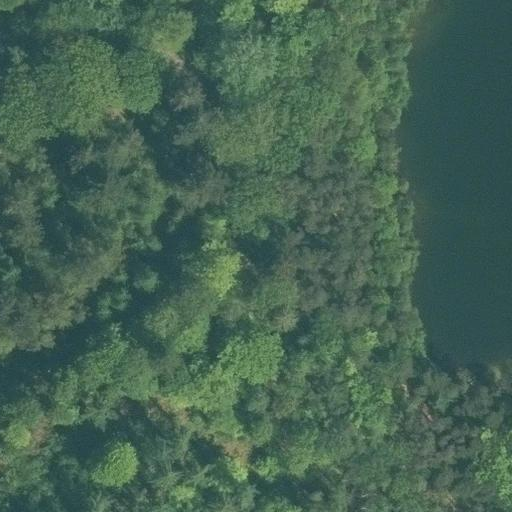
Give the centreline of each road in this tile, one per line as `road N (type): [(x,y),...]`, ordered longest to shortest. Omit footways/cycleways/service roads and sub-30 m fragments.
road 1 (track): [(183,46),(250,257),(305,511)]
road 2 (track): [(174,0),(183,46),(0,31)]
